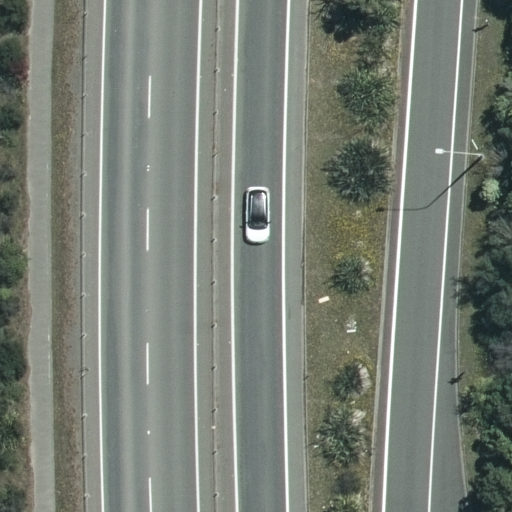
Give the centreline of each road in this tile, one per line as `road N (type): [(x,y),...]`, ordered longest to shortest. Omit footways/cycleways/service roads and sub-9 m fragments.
road 1 (trunk): [(437,0),(404,511)]
road 2 (trunk): [(268,0),(258,237),(261,511)]
road 3 (trunk): [(152,511),(162,0)]
